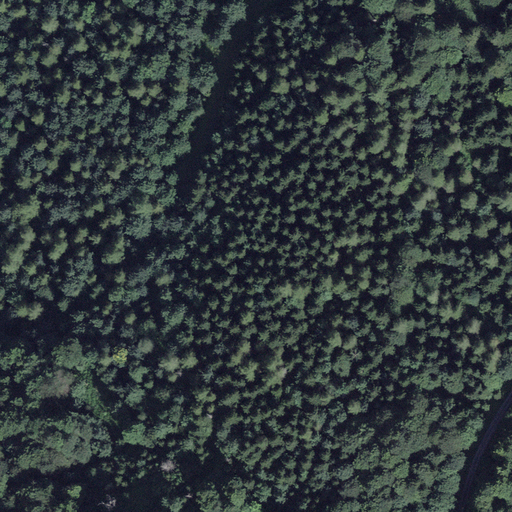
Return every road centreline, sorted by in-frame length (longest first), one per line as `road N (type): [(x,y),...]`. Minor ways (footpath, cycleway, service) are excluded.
road 1 (track): [(174,197),(231,46),(258,0)]
road 2 (track): [(511,395),(474,462),(462,511)]
